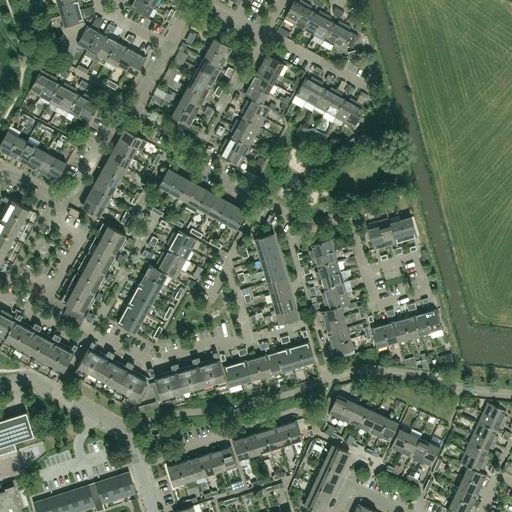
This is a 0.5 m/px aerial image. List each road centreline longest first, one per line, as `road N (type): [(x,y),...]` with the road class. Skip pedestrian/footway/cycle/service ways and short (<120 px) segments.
road 1 (residential): [(248,338),(148,363),(36,314)]
road 2 (tertiary): [(153,511),(122,430),(33,381),(0,384)]
road 3 (residential): [(259,200),(179,157),(170,132),(132,111)]
road 4 (residential): [(248,338),(225,266),(259,200)]
road 5 (residential): [(36,314),(78,236),(54,223),(61,200)]
road 6 (residential): [(365,272),(416,257),(425,290),(375,305)]
